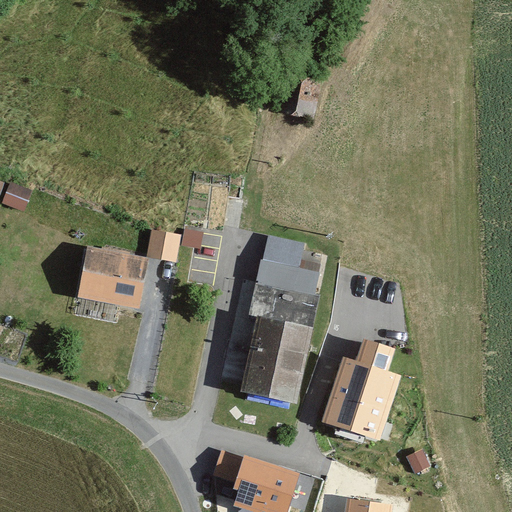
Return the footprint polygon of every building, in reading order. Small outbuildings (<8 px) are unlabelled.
[(297,78),(290,76),(286,96),(314,101),(320,69),(300,65),(297,78)] [(27,209),(33,186),(8,180),(2,202),(27,209)] [(200,245),(203,230),(186,226),(183,241),(200,245)] [(148,255),(178,259),(182,232),(152,227),(148,255)] [(204,232),(203,247),(221,248),(222,233),(204,232)] [(145,260),(84,248),(75,294),(136,306),(145,260)] [(307,321),(249,307),(229,387),(288,402),(307,321)] [(358,360),(345,356),(323,422),(380,441),(401,375),(388,371),(395,350),(364,340),(358,360)] [(286,511),(299,473),(243,455),(232,488),(239,491),(236,502),(267,511),(286,511)] [(391,511),(392,505),(349,499),(346,511),(391,511)]
